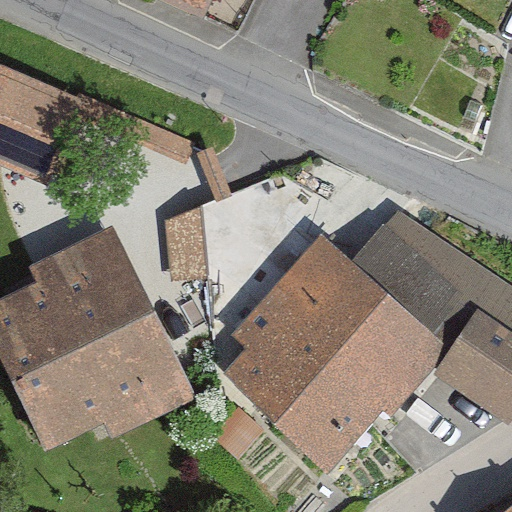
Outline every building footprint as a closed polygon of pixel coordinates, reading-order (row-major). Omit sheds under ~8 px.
[(136,0),(205,30),(219,0),(136,0)] [(511,0),(497,0),(511,8),(511,0)] [(104,110),(0,67),(0,162),(70,192),(104,110)] [(171,270),(204,269),(202,206),(169,207),(171,270)] [(30,284),(36,297),(0,314),(0,369),(47,463),(106,434),(114,451),(197,410),(112,242),(30,284)] [(330,483),(445,355),(324,247),(238,342),(254,356),(225,389),(330,483)] [(511,346),(479,324),(438,383),(507,430),(511,422),(511,346)]
